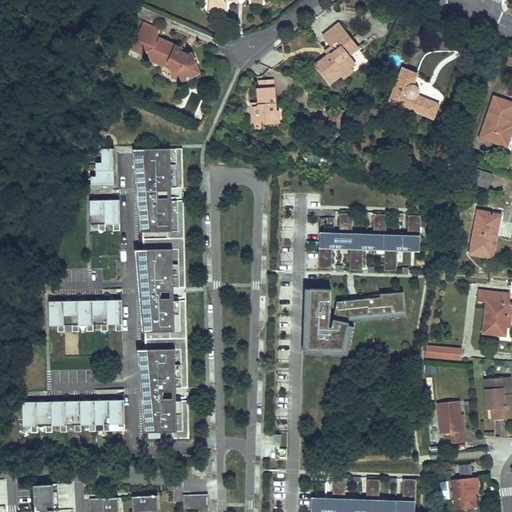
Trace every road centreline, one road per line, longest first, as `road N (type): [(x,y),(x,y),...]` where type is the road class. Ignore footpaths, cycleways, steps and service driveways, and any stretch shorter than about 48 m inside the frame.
road 1 (residential): [(248,511),(258,195),(252,182),(238,175),(214,190),(219,479)]
road 2 (residential): [(292,511),(301,195)]
road 3 (residential): [(314,0),(241,54),(213,41)]
